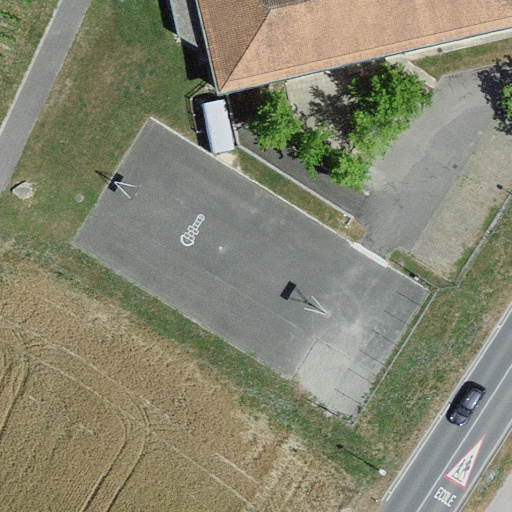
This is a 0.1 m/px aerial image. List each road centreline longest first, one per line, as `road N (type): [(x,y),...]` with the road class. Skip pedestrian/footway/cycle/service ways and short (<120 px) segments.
road 1 (track): [(0,191),(87,0)]
road 2 (secondary): [(417,511),(511,372)]
